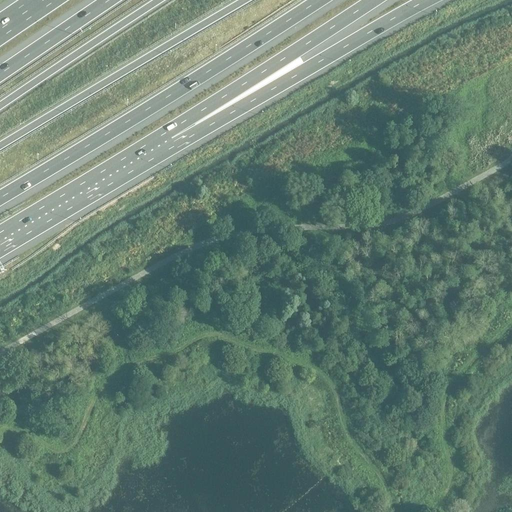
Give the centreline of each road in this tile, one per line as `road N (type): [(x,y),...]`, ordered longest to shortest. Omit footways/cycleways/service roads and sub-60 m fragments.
road 1 (motorway): [(0,197),(318,0)]
road 2 (motorway): [(167,139),(249,102),(427,0)]
road 3 (motorway): [(0,145),(243,0)]
road 4 (motorway): [(167,139),(372,0)]
road 5 (motorway): [(0,241),(167,139)]
road 6 (motorway): [(0,106),(159,0)]
road 7 (motorway): [(110,0),(0,75)]
